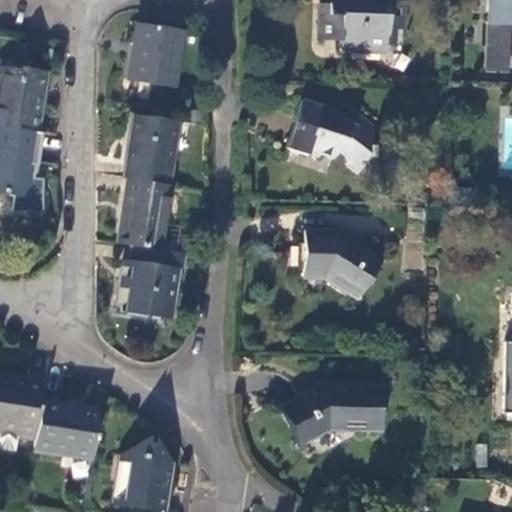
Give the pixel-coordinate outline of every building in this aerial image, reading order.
[(349,40),(349,51),(395,52),(396,46),(411,46),(414,1),(398,0),(329,0),(329,3),(344,4),(344,19),(328,18),(328,39),(349,40)] [(511,0),(489,0),(489,44),(508,45),(509,24),(511,23),(511,0)] [(329,3),(328,18),(344,19),(344,4),(329,3)] [(489,44),(488,71),(511,72),(511,46),(511,23),(509,24),(508,45),(489,44)] [(175,86),(183,31),(141,24),(138,40),(133,40),(133,48),(137,48),(132,81),(175,86)] [(0,126),(3,127),(40,133),(49,76),(0,68),(0,70),(0,126)] [(304,122),(296,150),(316,156),(316,151),(327,156),(329,152),(342,159),(344,155),(353,158),(354,164),(368,172),(380,152),(382,151),(382,145),(380,144),(381,124),(363,112),(356,120),(349,114),(346,117),(341,113),(342,111),(343,109),(326,105),(325,107),(323,105),(308,101),(303,121),(304,122)] [(171,186),(180,122),(137,115),(126,180),(128,180),(171,186)] [(30,195),(40,133),(3,127),(0,146),(0,188),(7,189),(6,193),(30,195)] [(161,249),(171,186),(128,180),(119,244),(131,245),(161,249)] [(341,235),(305,235),(305,276),(328,279),(360,297),(384,261),(341,235)] [(183,272),(186,254),(161,249),(131,245),(129,264),(124,264),(118,305),(131,308),(131,316),(149,319),(150,315),(172,317),(178,272),(183,272)] [(511,343),(506,343),(503,412),(511,412),(511,343)] [(17,438),(35,441),(41,403),(44,380),(27,377),(26,381),(0,376),(0,430),(17,433),(17,438)] [(381,429),(383,388),(322,388),(282,411),(300,443),(327,428),(381,429)] [(63,456),(93,460),(100,413),(71,410),(70,407),(41,403),(35,441),(34,450),(62,453),(63,456)] [(124,456),(116,504),(165,511),(170,481),(167,480),(169,464),(155,445),(144,444),(124,456)]
